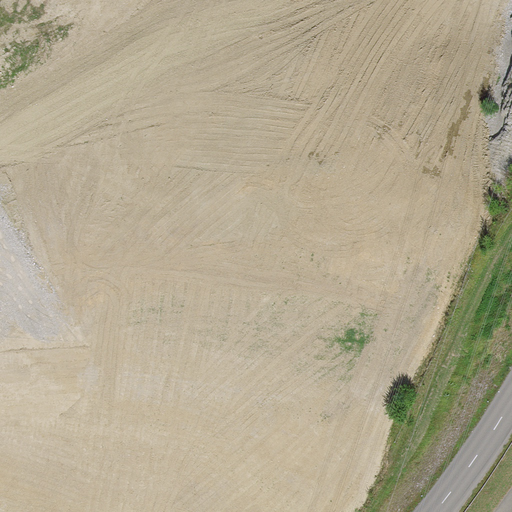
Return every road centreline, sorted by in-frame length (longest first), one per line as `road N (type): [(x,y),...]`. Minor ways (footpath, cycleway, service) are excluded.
road 1 (track): [(511,236),(382,511)]
road 2 (tertiary): [(511,399),(436,511)]
